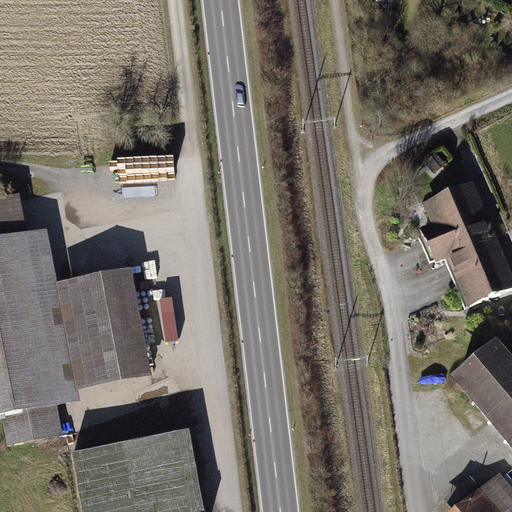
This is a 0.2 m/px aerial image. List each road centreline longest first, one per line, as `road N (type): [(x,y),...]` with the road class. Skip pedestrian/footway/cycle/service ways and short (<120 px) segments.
road 1 (secondary): [(221,0),(281,511)]
road 2 (track): [(232,511),(175,0)]
road 3 (residential): [(420,511),(389,278),(365,222),(365,184),(378,158),(511,94)]
road 4 (track): [(194,170),(0,167)]
